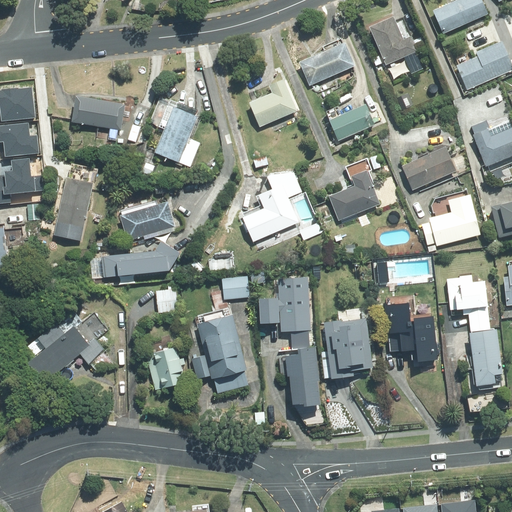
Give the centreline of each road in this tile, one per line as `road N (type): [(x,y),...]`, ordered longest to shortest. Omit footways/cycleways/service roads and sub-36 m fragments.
road 1 (tertiary): [(305,0),(217,30),(35,48)]
road 2 (tertiary): [(12,469),(101,441),(264,466)]
road 3 (residential): [(368,463),(511,448)]
